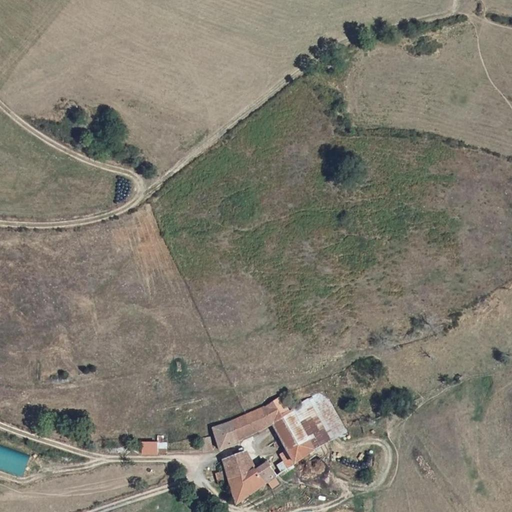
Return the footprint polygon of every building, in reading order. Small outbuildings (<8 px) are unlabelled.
[(323,389),(294,408),(318,448),(347,428),(323,389)] [(259,407),(272,425),(289,449),(280,454),(289,468),(318,448),(294,408),(290,410),(281,396),(259,407)] [(230,421),(241,440),(272,425),(259,407),(230,421)] [(213,430),(221,450),(241,440),(230,421),(213,430)] [(141,437),(143,455),(156,454),(155,438),(156,436),(141,437)] [(167,437),(155,438),(156,454),(169,454),(167,437)] [(199,438),(200,453),(213,451),(211,437),(199,438)] [(0,444),(0,468),(25,477),(32,457),(0,444)] [(231,479),(252,468),(241,449),(222,457),(226,469),(230,480),(231,479)] [(282,483),(277,476),(269,463),(254,472),(252,468),(231,479),(230,480),(238,503),(266,486),(270,491),(282,483)] [(221,483),(230,480),(226,469),(216,472),(221,483)]
